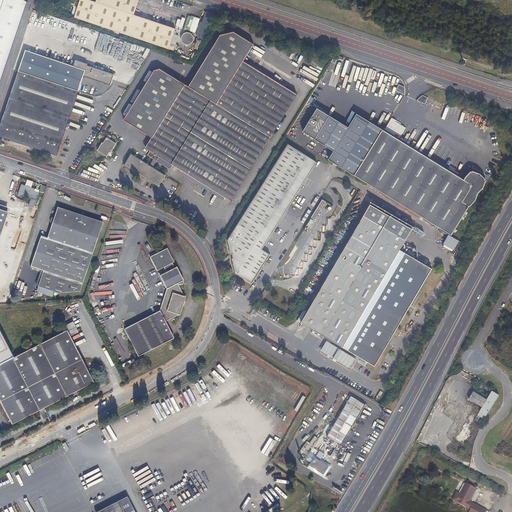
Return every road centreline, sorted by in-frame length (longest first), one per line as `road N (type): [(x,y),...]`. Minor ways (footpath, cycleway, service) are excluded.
road 1 (residential): [(0,160),(165,216),(203,250),(215,290),(204,341),(189,359),(0,460)]
road 2 (unknown): [(111,169),(129,141),(120,112),(149,65),(159,59),(192,68),(216,31),(233,26),(297,64),(304,89),(230,216)]
road 3 (primary): [(511,208),(344,511)]
road 4 (secondary): [(202,0),(511,103)]
road 5 (primary): [(358,511),(511,232)]
road 6 (secondary): [(511,88),(241,0)]
road 7 (unknown): [(109,97),(122,76),(117,63),(31,34),(0,114)]
road 8 (unknown): [(19,287),(59,180),(109,97)]
road 9 (unknown): [(0,298),(30,225),(9,184),(15,165)]
road 10 (unknown): [(322,185),(341,203),(301,271),(289,279),(265,271)]
